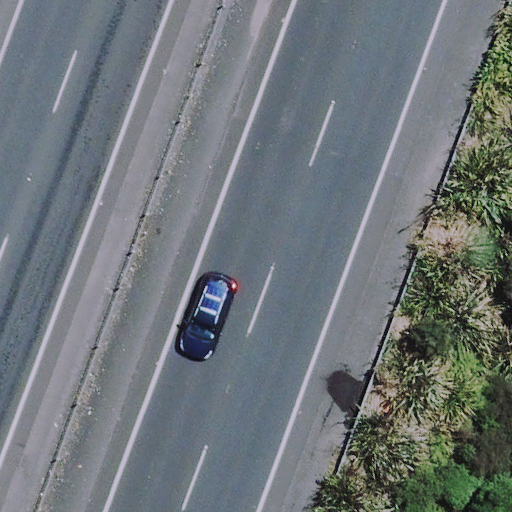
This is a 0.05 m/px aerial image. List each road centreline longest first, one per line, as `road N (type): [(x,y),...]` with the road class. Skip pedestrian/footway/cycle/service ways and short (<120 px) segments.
road 1 (motorway): [(422,0),(230,511)]
road 2 (motorway): [(0,302),(112,0)]
